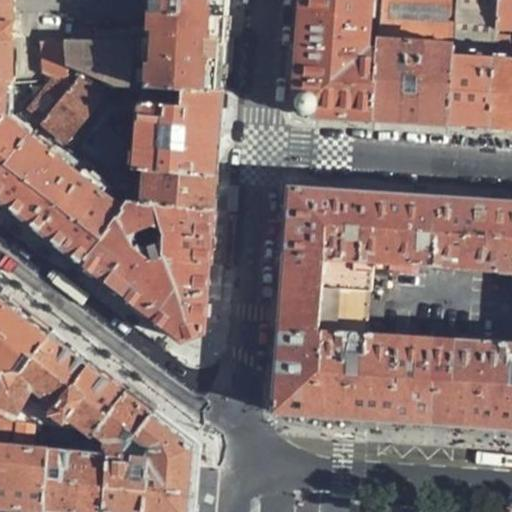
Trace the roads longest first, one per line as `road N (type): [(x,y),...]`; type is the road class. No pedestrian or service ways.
road 1 (secondary): [(255,458),(0,247)]
road 2 (residential): [(255,458),(241,406),(263,148)]
road 3 (secondary): [(511,487),(255,458)]
road 4 (residential): [(263,148),(511,165)]
road 5 (residential): [(263,148),(273,0)]
